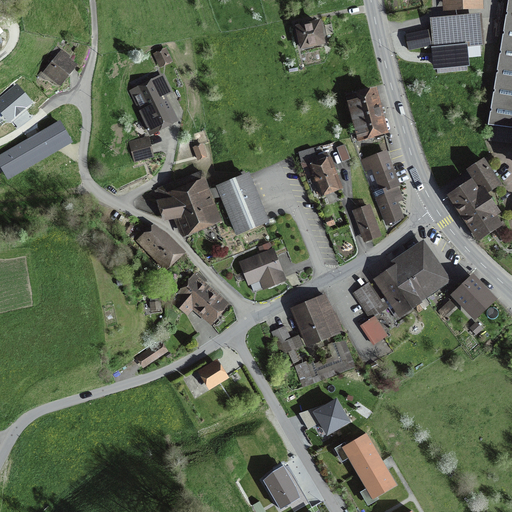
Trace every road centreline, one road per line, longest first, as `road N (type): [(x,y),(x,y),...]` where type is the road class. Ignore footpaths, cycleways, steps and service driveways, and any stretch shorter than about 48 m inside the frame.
road 1 (residential): [(252,318),(176,237),(90,184),(82,161),(86,109),(78,98)]
road 2 (residential): [(230,332),(182,365),(33,413),(14,431)]
road 3 (secondary): [(435,208),(410,153),(371,0)]
road 4 (residential): [(435,208),(326,281),(252,318)]
road 5 (residential): [(230,332),(335,511)]
